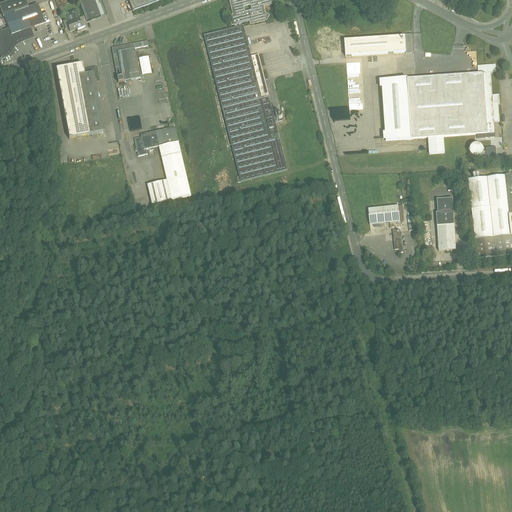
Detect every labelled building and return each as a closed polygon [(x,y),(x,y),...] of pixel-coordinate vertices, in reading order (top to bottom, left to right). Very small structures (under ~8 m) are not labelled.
[(0,9),(3,18),(4,17),(8,30),(0,32),(0,55),(2,61),(5,60),(7,58),(9,57),(10,56),(12,54),(13,52),(14,50),(15,48),(17,46),(20,45),(21,44),(34,39),(31,29),(44,24),(37,5),(28,8),(24,0),(14,0),(0,5),(0,9)] [(77,0),(84,16),(79,18),(76,10),(68,12),(70,17),(72,16),(73,20),(67,22),(66,21),(63,22),(65,30),(68,28),(70,33),(76,30),(77,33),(87,29),(85,24),(101,18),(100,17),(104,16),(100,5),(99,5),(96,0),(77,0)] [(127,0),(132,13),(133,13),(132,12),(164,0),(127,0)] [(251,26),(267,22),(270,17),(266,14),(264,8),(274,5),(276,0),(234,0),(234,1),(229,2),(233,16),(230,17),(232,27),(234,26),(235,29),(205,37),(241,183),(288,172),(259,55),(251,57),(244,27),(242,27),(241,25),(250,22),(251,26)] [(412,54),(411,36),(405,36),(405,38),(345,42),(346,56),(405,53),(405,54),(412,54)] [(111,48),(118,83),(141,79),(135,49),(148,47),(147,42),(111,48)] [(149,57),(137,59),(141,76),(150,74),(148,62),(150,62),(149,57)] [(104,132),(93,73),(84,74),(82,65),(56,70),(69,139),(104,132)] [(491,74),(497,74),(496,65),(478,67),(478,75),(380,81),(381,88),(383,88),(385,134),(383,134),(384,142),(495,135),(494,123),(500,123),(499,106),(500,106),(500,95),(493,96),(491,74)] [(341,125),(344,125),(344,127),(352,127),(352,116),(341,116),(341,125)] [(175,128),(141,136),(141,138),(135,140),(139,157),(148,155),(147,150),(159,147),(179,143),(175,128)] [(179,143),(159,147),(167,181),(148,186),(152,206),(172,201),(191,197),(179,143)] [(467,153),(467,156),(478,154),(478,152),(475,152),(474,147),(467,148),(468,152),(467,153)] [(485,158),(496,158),(496,148),(484,148),(485,158)] [(505,176),(468,180),(475,240),(477,260),(511,255),(511,185),(511,175),(505,176)] [(143,195),(133,197),(136,211),(145,208),(143,195)] [(453,200),(437,201),(438,214),(436,214),(437,227),(454,226),(453,213),(453,200)] [(400,223),(399,207),(369,210),(370,226),(400,223)] [(454,226),(437,227),(439,252),(456,251),(454,226)] [(398,230),(393,231),(395,251),(399,250),(400,254),(403,253),(401,232),(399,232),(398,230)]
